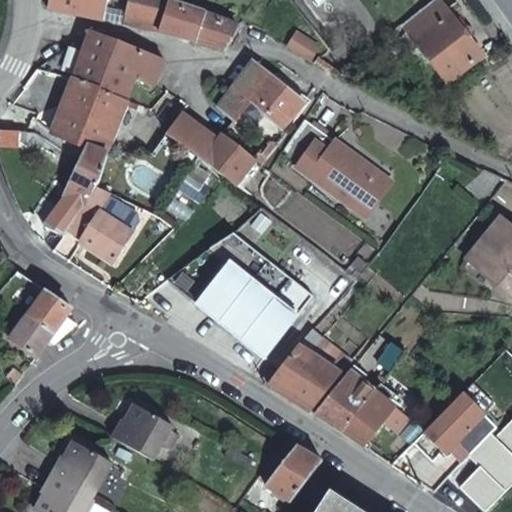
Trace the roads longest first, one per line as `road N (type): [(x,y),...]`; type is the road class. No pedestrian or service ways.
road 1 (residential): [(432,511),(272,402),(144,350),(106,319)]
road 2 (residential): [(106,319),(0,443)]
road 3 (residential): [(106,319),(51,276),(8,231),(0,209)]
